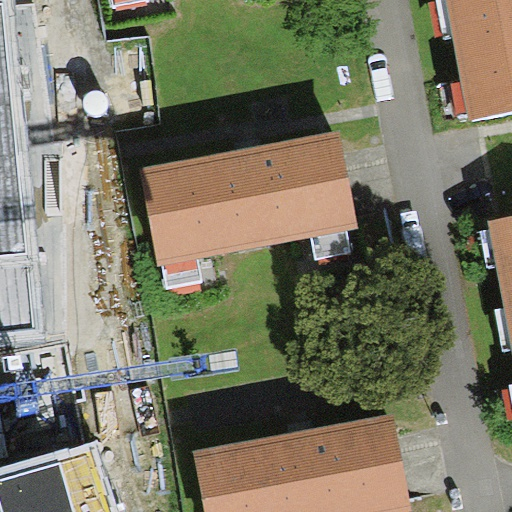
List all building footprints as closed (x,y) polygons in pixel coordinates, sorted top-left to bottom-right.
[(511,0),(443,0),(465,121),(511,112),(511,0)] [(0,8),(0,327),(32,324),(0,8)] [(335,146),(152,181),(167,263),(350,229),(335,146)] [(511,219),(487,225),(511,345),(511,219)] [(402,406),(205,447),(219,511),(354,511),(420,499),(402,406)] [(103,511),(89,456),(0,483),(0,511),(103,511)]
